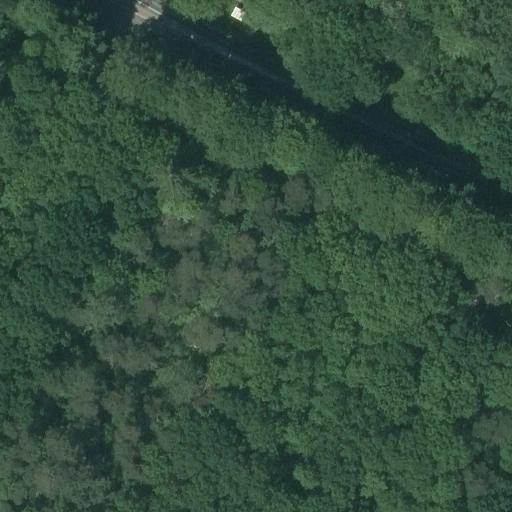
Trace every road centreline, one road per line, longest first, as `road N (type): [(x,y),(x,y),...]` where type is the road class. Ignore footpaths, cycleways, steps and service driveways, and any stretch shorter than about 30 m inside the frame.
road 1 (unknown): [(511,388),(313,282),(179,197),(80,161),(0,153)]
road 2 (primary): [(511,195),(118,0)]
